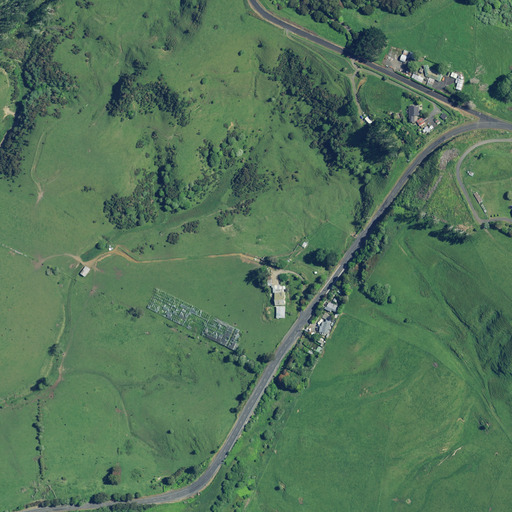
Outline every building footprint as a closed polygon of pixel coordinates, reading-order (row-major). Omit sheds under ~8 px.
[(428,65),(424,66),(426,76),(440,81),(442,75),(432,71),(429,70),(428,65)] [(459,79),(460,74),(458,73),(458,74),(452,72),(450,76),(456,78),(455,83),(458,83),(457,89),(462,90),(464,80),(459,79)] [(423,78),(413,73),(411,77),(421,82),(423,78)] [(419,116),(419,106),(410,106),(410,113),(409,113),(409,118),(410,119),(410,122),(415,122),(415,116),(419,116)] [(426,123),(429,121),(426,116),(423,118),(417,121),(420,126),(426,123)] [(90,269),(86,266),(81,273),(85,276),(90,269)] [(280,286),(279,285),(272,285),(272,287),(273,287),(273,293),(275,292),(276,305),(285,304),(284,286),(280,286)] [(192,306),(193,306),(157,288),(152,296),(188,314),(192,306)] [(187,317),(188,314),(152,296),(149,303),(185,321),(187,317)] [(337,306),(329,302),(326,309),(330,311),(331,310),(335,311),(337,306)] [(185,321),(149,303),(147,308),(182,326),(185,321)] [(188,314),(187,317),(205,326),(210,315),(192,306),(188,314)] [(285,318),(285,306),(277,306),(277,311),(280,311),(280,318),(285,318)] [(329,319),(331,316),(324,313),(322,318),(326,319),(326,322),(322,321),(322,326),(320,326),(320,332),(322,332),(322,335),(324,335),(324,333),(328,333),(329,329),(330,329),(331,320),(329,319)] [(205,326),(223,335),(229,324),(210,315),(205,326)] [(201,334),(205,326),(187,317),(185,321),(182,326),(200,334),(201,334)] [(223,335),(220,343),(235,350),(244,332),(229,324),(223,335)] [(220,343),(223,335),(205,326),(201,334),(219,343),(220,343)]
